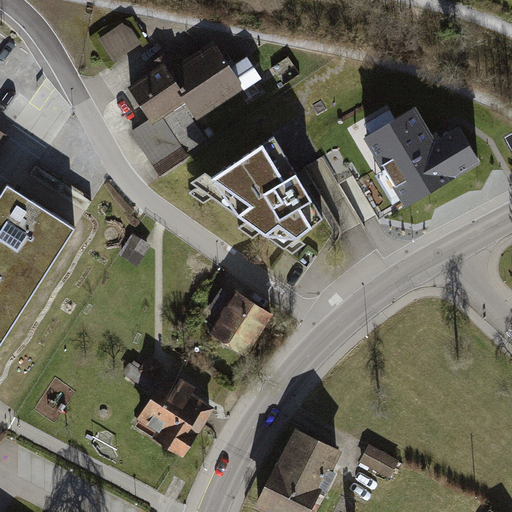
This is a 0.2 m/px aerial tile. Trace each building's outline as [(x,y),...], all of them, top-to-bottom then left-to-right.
[(139,41),(123,25),(101,40),(114,58),(139,41)] [(230,68),(215,45),(186,64),(181,56),(175,60),(170,52),(160,59),(187,100),(197,115),(241,86),(244,90),(262,78),(247,56),(230,68)] [(131,88),(151,119),(152,120),(159,116),(170,109),(171,111),(187,100),(160,59),(149,66),(154,73),(131,88)] [(170,109),(159,116),(184,152),(205,138),(192,119),(197,115),(187,100),(171,111),(170,109)] [(367,137),(407,203),(478,161),(459,127),(439,140),(430,137),(414,108),(367,137)] [(162,175),(188,157),(184,152),(159,116),(152,120),(151,119),(133,131),(162,175)] [(296,173),(274,136),(199,186),(284,247),(323,218),(304,187),(313,181),(305,168),(296,173)] [(36,165),(30,174),(86,210),(92,201),(36,165)] [(0,349),(75,233),(8,190),(0,201),(0,349)] [(137,262),(148,245),(132,235),(122,253),(137,262)] [(270,313),(237,291),(234,296),(223,289),(211,308),(221,315),(212,330),(250,354),(261,337),(257,334),(270,313)] [(149,387),(162,365),(149,357),(142,369),(130,362),(124,373),(149,387)] [(177,387),(165,380),(137,423),(182,451),(210,408),(188,394),(192,388),(181,380),(177,387)] [(328,469),(337,451),(298,431),(280,467),(278,466),(259,504),(274,511),(305,511),(317,489),(323,492),(333,471),(328,469)] [(389,476),(398,460),(370,445),(361,461),(389,476)]
